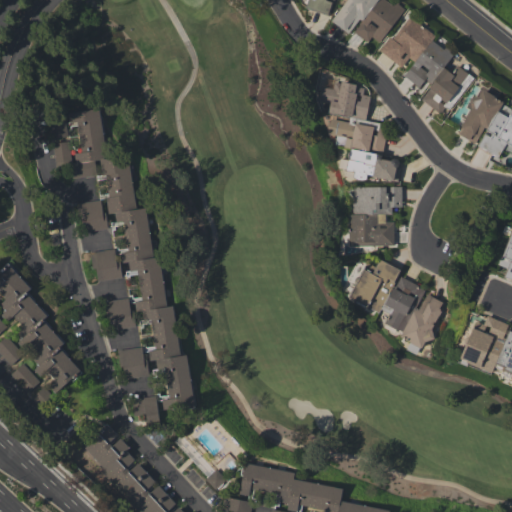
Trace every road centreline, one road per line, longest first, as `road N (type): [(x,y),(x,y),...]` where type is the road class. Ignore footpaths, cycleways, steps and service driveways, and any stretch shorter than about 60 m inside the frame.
road 1 (residential): [(37,112),(47,175),(66,194),(77,276),(126,425),(208,511)]
road 2 (residential): [(275,0),(289,21),(373,70),(450,166),(511,186)]
road 3 (residential): [(28,221),(0,233),(64,437)]
road 4 (residential): [(77,276),(40,264),(19,189),(0,171)]
road 5 (tertiary): [(0,108),(27,36),(53,0)]
